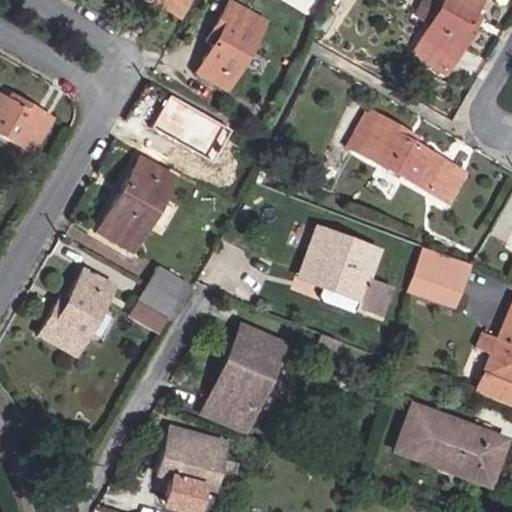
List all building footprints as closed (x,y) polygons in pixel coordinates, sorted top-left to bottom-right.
[(187,0),(148,0),(178,17),(187,0)] [(223,92),(264,21),(263,20),(262,22),(228,2),(229,1),(227,0),(204,42),(209,46),(193,75),(194,75),(194,74),(222,90),(222,91),(223,92)] [(443,76),(476,17),(471,14),(478,0),(441,0),(409,57),(443,76)] [(50,120),(6,94),(3,99),(0,97),(0,135),(31,153),(31,152),(30,151),(48,120),(50,121),(50,120)] [(401,138),(392,133),(396,126),(365,109),(345,145),(434,197),(452,166),(401,138)] [(401,138),(404,131),(396,126),(392,133),(401,138)] [(127,254),(172,175),(171,174),(170,176),(138,158),(140,156),(138,156),(93,234),(94,234),(95,233),(127,251),(126,253),(127,254)] [(443,202),(461,171),(452,166),(434,197),(443,202)] [(390,289),(365,279),(376,250),(314,227),(298,272),(322,282),(320,286),(317,296),(319,301),(351,313),(352,310),(379,319),(390,289)] [(449,316),(467,262),(419,246),(404,299),(449,316)] [(176,300),(186,284),(155,266),(146,283),(176,300)] [(72,355),(111,283),(110,283),(110,284),(81,268),(82,267),(81,267),(65,296),(59,293),(35,336),(37,336),(38,334),(71,353),(70,355),(72,355)] [(322,282),(298,272),(296,277),(320,286),(322,282)] [(166,317),(176,300),(146,283),(135,299),(166,317)] [(166,317),(135,299),(126,314),(157,332),(166,317)] [(511,407),(511,299),(495,338),(480,331),(474,348),(488,354),(473,391),(511,407)] [(248,413),(278,345),(239,327),(209,395),(248,413)] [(332,352),(336,342),(318,334),(313,344),(332,352)] [(240,432),(248,413),(209,395),(200,416),(240,432)] [(484,483),(501,440),(451,421),(450,424),(431,417),(432,414),(411,406),(394,449),(430,463),(432,458),(469,472),(467,477),(484,483)] [(167,428),(155,473),(211,489),(223,442),(167,428)]
